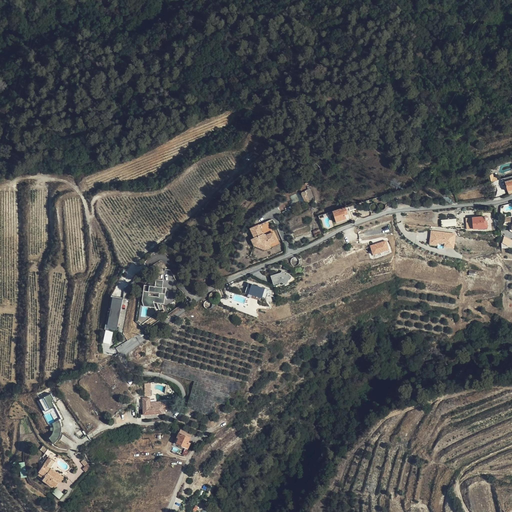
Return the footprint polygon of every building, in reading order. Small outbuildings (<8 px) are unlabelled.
[(312,189),(302,191),(304,202),(315,199),(312,189)] [(349,218),(346,208),(333,211),(336,222),(349,218)] [(467,221),(468,228),(478,228),(478,229),(488,228),(487,216),(473,217),(473,220),(467,221)] [(252,241),(254,248),(269,244),(276,242),(271,224),(252,230),(255,240),(252,241)] [(455,248),(457,233),(431,229),(429,244),(455,248)] [(370,245),(373,255),(390,250),(387,240),(370,245)] [(269,244),(254,248),(255,251),(265,253),(270,248),(269,244)] [(290,279),(292,276),(284,272),(272,276),(274,283),(281,280),(287,283),(289,279),(290,279)] [(254,282),(249,279),(245,281),(243,284),(251,288),(254,282)] [(145,290),(144,305),(156,306),(156,303),(164,303),(165,293),(163,292),(164,282),(157,281),(156,286),(150,285),(149,290),(145,290)] [(108,325),(113,297),(111,297),(105,329),(117,332),(118,327),(108,325)] [(123,299),(113,297),(108,325),(118,327),(123,299)] [(129,300),(123,299),(118,327),(117,332),(122,332),(129,300)] [(143,356),(139,350),(133,353),(138,360),(143,356)] [(195,381),(232,392),(239,393),(242,384),(165,361),(162,370),(170,373),(195,381)] [(191,394),(217,402),(228,405),(232,392),(195,381),(191,394)] [(213,415),(217,402),(191,394),(188,408),(213,415)] [(149,398),(143,398),(144,414),(164,413),(164,412),(170,412),(170,402),(163,403),(163,402),(156,402),(156,407),(151,407),(151,402),(150,398),(149,398)] [(189,442),(191,437),(180,432),(177,437),(179,438),(177,443),(188,448),(191,443),(189,442)] [(37,471),(38,472),(43,476),(42,478),(41,480),(50,486),(51,485),(54,487),(58,481),(59,482),(63,477),(50,467),(54,461),(47,457),(37,471)] [(57,487),(53,492),(60,498),(63,493),(57,487)]
